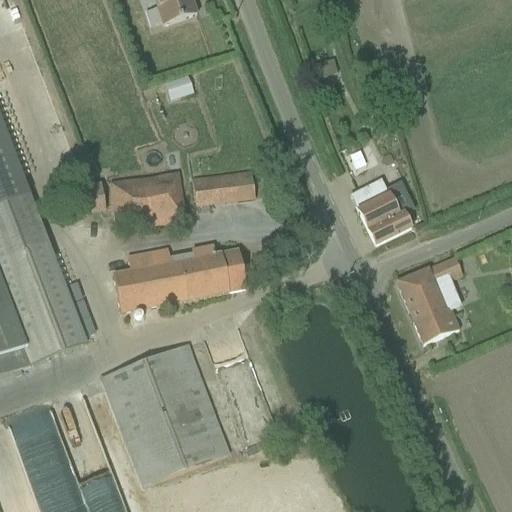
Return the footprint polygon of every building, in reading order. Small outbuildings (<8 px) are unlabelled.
[(195,18),(189,0),(152,0),(162,29),(195,18)] [(137,27),(149,24),(145,7),(133,10),(137,27)] [(152,85),(158,102),(180,94),(174,77),(152,85)] [(0,379),(86,347),(0,119),(0,379)] [(191,182),(195,211),(253,204),(250,175),(191,182)] [(115,236),(184,227),(177,176),(109,185),(115,236)] [(380,183),(367,189),(349,198),(374,249),(410,232),(404,218),(410,215),(400,192),(387,198),(380,183)] [(100,184),(63,190),(67,220),(104,215),(100,184)] [(166,252),(147,256),(127,260),(130,274),(112,278),(120,317),(244,293),(236,253),(214,258),(212,249),(191,253),(192,262),(169,267),(166,252)] [(461,279),(453,260),(399,284),(396,289),(422,349),(424,348),(458,334),(451,315),(459,312),(448,284),(461,279)] [(187,348),(98,382),(141,492),(229,457),(187,348)] [(215,376),(235,436),(254,430),(234,370),(215,376)] [(0,511),(111,511),(72,395),(41,405),(75,508),(63,511),(27,511),(11,464),(0,467),(0,511)]
